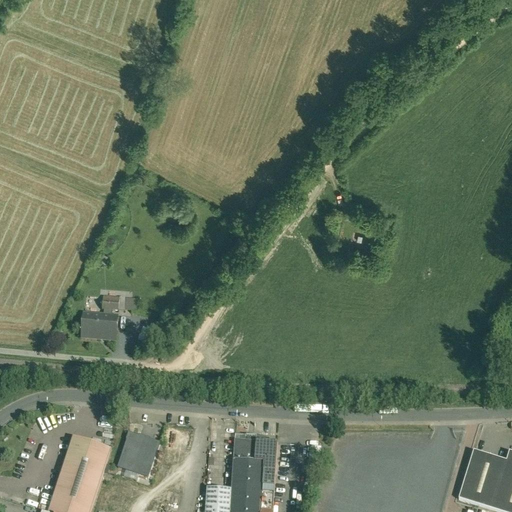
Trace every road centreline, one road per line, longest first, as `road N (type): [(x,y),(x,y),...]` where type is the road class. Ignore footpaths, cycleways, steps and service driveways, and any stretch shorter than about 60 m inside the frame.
road 1 (residential): [(0,419),(53,394),(302,414),(511,411)]
road 2 (residential): [(0,349),(138,363)]
